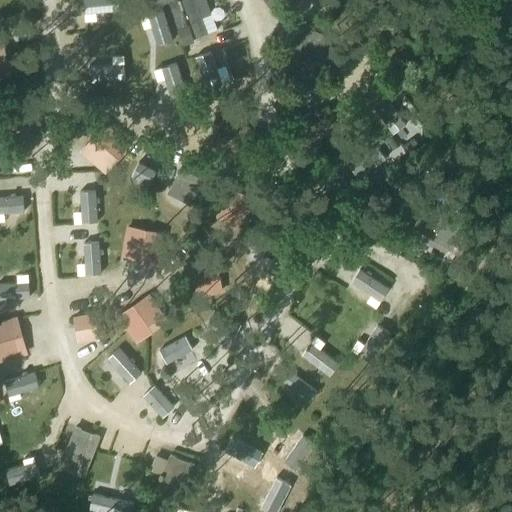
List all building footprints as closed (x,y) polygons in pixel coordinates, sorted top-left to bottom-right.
[(169,2),(174,0),(153,0),(157,8),(169,2)] [(208,33),(195,0),(182,0),(197,37),(208,33)] [(293,0),(265,0),(276,15),(293,0)] [(188,28),(178,31),(182,45),(192,42),(188,28)] [(325,75),(328,72),(331,68),(333,64),(334,60),(334,56),(334,51),(333,47),(331,43),(328,39),(325,36),(322,33),(317,32),(313,30),(309,30),(304,30),(300,32),(296,33),(292,36),(289,39),(287,43),(285,47),(283,51),(283,56),(283,60),(285,64),(287,68),(289,72),(292,75),(296,78),(300,80),(304,81),(309,81),(313,81),(317,80),(322,78),(325,75)] [(0,77),(12,75),(3,39),(0,39),(0,77)] [(130,79),(122,99),(144,108),(153,88),(130,79)] [(378,102),(396,131),(411,122),(404,112),(415,105),(404,86),(378,102)] [(28,131),(28,105),(3,105),(3,131),(28,131)] [(299,140),(338,125),(329,105),(292,122),(299,140)] [(248,160),(261,132),(226,116),(213,143),(248,160)] [(106,172),(130,144),(105,124),(82,152),(106,172)] [(394,150),(401,145),(394,136),(387,141),(394,150)] [(405,144),(410,151),(419,144),(414,137),(405,144)] [(139,162),(131,176),(150,185),(157,171),(139,162)] [(197,203),(208,182),(182,169),(171,190),(197,203)] [(243,228),(256,199),(221,183),(208,213),(243,228)] [(101,219),(102,188),(85,188),(85,219),(101,219)] [(0,218),(9,218),(8,209),(28,208),(27,192),(0,193),(0,218)] [(413,208),(385,192),(376,206),(405,223),(413,208)] [(359,219),(324,199),(316,213),(351,232),(359,219)] [(451,248),(462,227),(425,207),(414,228),(450,247),(451,248)] [(292,236),(268,222),(254,247),(278,261),(292,236)] [(469,231),(462,227),(451,248),(458,252),(469,231)] [(154,264),(159,233),(129,228),(122,258),(154,264)] [(88,239),(87,271),(104,271),(105,240),(88,239)] [(446,253),(441,261),(436,269),(442,273),(456,251),(450,247),(446,253)] [(222,290),(212,256),(185,262),(194,297),(222,290)] [(429,265),(436,269),(441,261),(434,257),(429,265)] [(365,265),(356,278),(385,298),(394,284),(365,265)] [(448,265),(444,272),(451,276),(455,269),(448,265)] [(34,279),(1,281),(2,297),(35,295),(34,279)] [(167,321),(149,295),(121,313),(139,340),(167,321)] [(0,360),(28,353),(16,314),(0,318),(0,360)] [(106,336),(102,315),(74,321),(78,342),(106,336)] [(165,344),(171,362),(201,353),(195,335),(165,344)] [(335,373),(346,357),(317,337),(306,353),(335,373)] [(124,345),(111,356),(133,380),(146,369),(124,345)] [(14,396),(44,385),(38,368),(8,379),(14,396)] [(294,369),(286,380),(314,400),(322,389),(294,369)] [(164,414),(177,405),(161,382),(148,391),(164,414)] [(287,456),(301,468),(319,446),(305,435),(287,456)] [(86,477),(96,449),(70,440),(60,468),(86,477)] [(187,483),(194,464),(170,456),(163,474),(187,483)] [(266,464),(254,469),(265,498),(277,493),(266,464)] [(156,490),(163,493),(166,486),(159,483),(156,490)]
